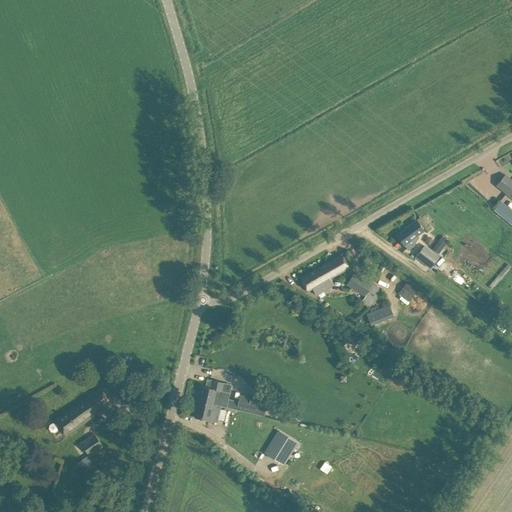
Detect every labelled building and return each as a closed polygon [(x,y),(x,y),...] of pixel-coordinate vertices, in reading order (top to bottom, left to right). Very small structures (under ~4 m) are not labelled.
[(504,210),(511,199),(511,198),(506,193),(497,205),(504,210)] [(416,220),(396,235),(405,246),(408,250),(414,246),(419,237),(418,236),(424,231),(416,220)] [(442,237),(433,249),(439,254),(448,242),(442,237)] [(415,257),(430,268),(438,257),(424,246),(415,257)] [(349,267),(342,254),(300,278),(308,291),(320,284),(323,289),(333,283),(330,278),(349,267)] [(373,284),(354,272),(347,284),(365,296),(373,284)] [(407,282),(398,292),(408,301),(417,291),(407,282)] [(370,307),(381,289),(373,284),(365,296),(362,301),(370,307)] [(390,305),(368,313),(372,325),(395,317),(390,305)] [(206,387),(202,386),(194,417),(209,421),(209,420),(217,422),(221,406),(227,407),(230,393),(221,391),(223,383),(207,379),(206,387)] [(93,414),(104,407),(111,402),(101,387),(55,420),(66,436),(94,416),(93,414)] [(248,398),(240,396),(237,407),(239,407),(238,410),(256,414),(259,399),(249,396),(248,398)] [(103,446),(95,434),(80,444),(89,456),(103,446)] [(275,436),(264,453),(284,465),(294,448),(275,436)]
